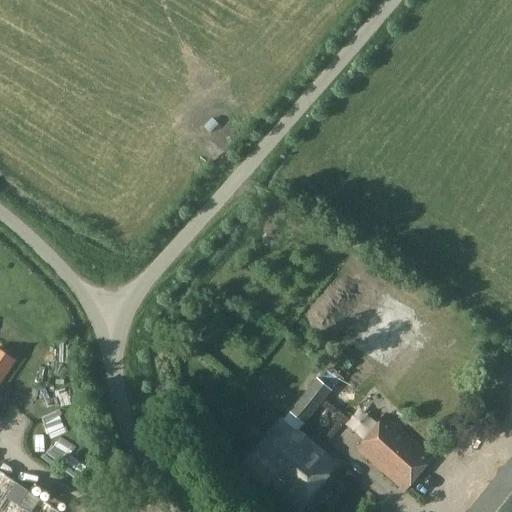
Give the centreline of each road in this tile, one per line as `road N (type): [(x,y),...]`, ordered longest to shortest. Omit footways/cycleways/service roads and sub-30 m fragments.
road 1 (unclassified): [(114,321),(390,0)]
road 2 (unclassified): [(170,505),(143,473),(125,432),(115,398),(114,321)]
road 3 (unclassified): [(114,321),(0,215)]
